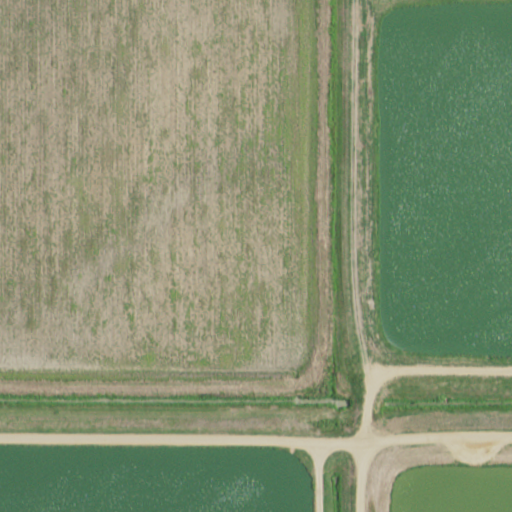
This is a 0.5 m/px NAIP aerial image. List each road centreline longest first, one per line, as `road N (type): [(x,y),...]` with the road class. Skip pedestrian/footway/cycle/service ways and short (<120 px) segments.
road 1 (track): [(312,443),(0,440),(312,443)]
road 2 (track): [(511,384),(389,380),(366,371),(358,357),(349,0)]
road 3 (track): [(363,443),(363,511),(363,443),(312,443)]
